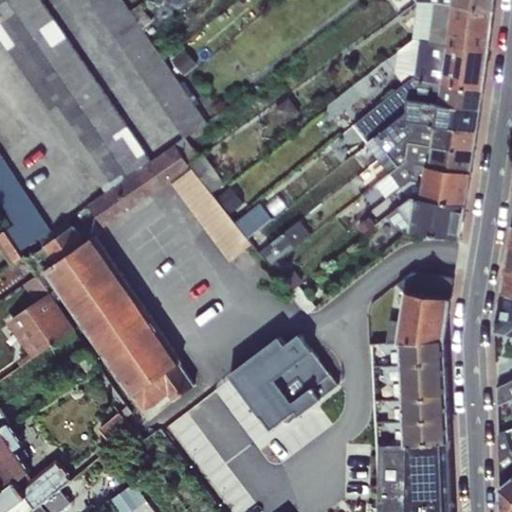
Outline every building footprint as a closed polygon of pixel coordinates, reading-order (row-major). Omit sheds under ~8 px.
[(42,0),(0,0),(0,36),(107,191),(152,160),(42,0)] [(90,0),(185,137),(197,128),(208,122),(203,114),(181,82),(124,0),(90,0)] [(448,43),(454,3),(436,0),(436,3),(421,0),(418,0),(414,38),(448,43)] [(454,0),(454,3),(494,9),(495,0),(454,0)] [(454,3),(448,43),(490,48),(494,9),(454,3)] [(448,43),(414,38),(414,39),(398,50),(396,72),(404,83),(412,77),(443,82),(448,43)] [(443,82),(443,83),(485,88),(490,48),(448,43),(443,82)] [(412,77),(404,83),(354,124),(368,141),(407,111),(409,97),(440,102),(443,83),(443,82),(412,77)] [(181,82),(203,114),(206,112),(184,80),(181,82)] [(485,88),(443,83),(440,102),(482,108),(485,88)] [(290,96),(275,107),(286,123),(301,112),(290,96)] [(437,122),(440,102),(409,97),(407,111),(368,141),(381,157),(411,134),(410,118),(437,122)] [(482,108),(440,102),(437,122),(479,130),(482,108)] [(434,144),(437,122),(410,118),(411,134),(381,157),(392,171),(408,159),(411,141),(434,144)] [(479,130),(437,122),(434,144),(476,150),(479,130)] [(171,181),(230,260),(253,242),(240,225),(230,214),(216,196),(213,192),(190,163),(181,152),(195,142),(197,144),(206,139),(197,128),(185,137),(152,160),(107,191),(89,203),(105,226),(171,181)] [(431,164),(434,144),(411,141),(408,159),(392,171),(376,183),(388,198),(411,180),(424,182),(427,163),(431,164)] [(476,150),(434,144),(431,164),(472,171),(476,150)] [(39,237),(52,228),(0,150),(0,199),(15,222),(6,228),(21,249),(39,237)] [(190,163),(213,192),(226,182),(204,152),(190,163)] [(424,182),(422,196),(467,203),(472,171),(431,164),(427,163),(424,182)] [(216,196),(230,214),(245,204),(232,185),(216,196)] [(411,229),(417,195),(413,194),(387,215),(396,225),(398,223),(407,234),(412,229),(411,229)] [(462,236),(467,203),(422,196),(417,195),(411,229),(412,229),(433,232),(462,236)] [(306,216),(259,251),(271,265),(317,230),(306,216)] [(46,268),(84,241),(69,218),(52,228),(39,237),(45,246),(27,258),(50,291),(57,299),(64,294),(46,268)] [(240,225),(253,242),(261,237),(256,231),(257,230),(248,219),(240,225)] [(24,255),(21,249),(6,228),(0,232),(0,245),(12,264),(24,255)] [(181,363),(183,361),(95,233),(84,241),(46,268),(64,294),(134,396),(181,363)] [(284,256),(275,263),(283,273),(292,266),(284,256)] [(503,290),(511,291),(511,269),(506,268),(503,290)] [(295,270),(282,280),(291,292),(301,284),(304,281),(295,270)] [(407,290),(452,296),(454,280),(410,274),(407,290)] [(301,284),(291,292),(307,312),(316,304),(301,284)] [(404,340),(446,338),(452,296),(407,290),(401,330),(399,341),(404,340)] [(511,291),(503,290),(496,329),(511,331),(511,291)] [(76,328),(57,299),(50,291),(8,321),(30,352),(18,361),(21,365),(76,328)] [(359,344),(399,341),(401,330),(388,328),(388,326),(352,328),(353,340),(359,339),(359,344)] [(280,335),(231,373),(273,428),(297,410),(300,413),(324,396),(339,384),(340,383),(339,383),(301,332),(287,343),(280,335)] [(404,340),(406,364),(447,362),(446,338),(404,340)] [(406,364),(408,397),(449,395),(447,362),(406,364)] [(181,363),(134,396),(145,412),(169,392),(174,399),(196,385),(181,363)] [(408,397),(406,364),(384,365),(385,379),(389,383),(395,383),(395,398),(408,397)] [(0,378),(0,390),(8,385),(3,377),(0,378)] [(346,402),(351,511),(377,511),(379,445),(374,378),(345,379),(339,383),(340,383),(339,384),(346,402)] [(511,379),(498,385),(498,405),(511,398),(511,379)] [(248,502),(271,485),(202,391),(187,402),(190,405),(182,409),(180,410),(189,422),(248,502)] [(182,427),(189,422),(180,410),(182,409),(174,399),(169,392),(145,412),(148,416),(157,430),(175,417),(182,427)] [(408,397),(409,420),(450,418),(449,395),(408,397)] [(409,420),(408,397),(395,398),(386,398),(386,404),(390,408),(396,408),(396,420),(409,420)] [(0,406),(0,426),(9,420),(0,406)] [(146,443),(157,430),(148,416),(134,426),(120,411),(100,426),(117,446),(137,430),(146,443)] [(409,420),(410,444),(449,440),(451,440),(450,418),(409,420)] [(0,478),(6,488),(28,472),(30,470),(15,448),(24,443),(9,420),(0,426),(0,478)] [(410,444),(409,420),(396,420),(387,420),(387,427),(392,431),(396,431),(398,445),(410,444)] [(500,485),(511,476),(511,427),(499,432),(500,485)] [(452,511),(449,440),(410,444),(409,511),(452,511)] [(409,511),(410,444),(398,445),(379,445),(377,511),(409,511)] [(0,491),(0,511),(31,511),(36,509),(74,478),(57,457),(33,477),(28,472),(6,488),(0,491)] [(150,457),(141,464),(146,471),(155,464),(150,457)] [(511,511),(511,476),(500,485),(501,511),(511,511)] [(129,485),(110,499),(119,511),(131,511),(143,504),(129,485)] [(248,502),(255,511),(289,511),(291,511),(271,485),(248,502)]
